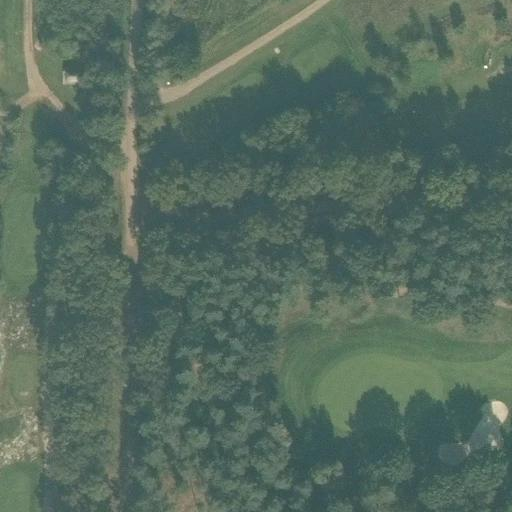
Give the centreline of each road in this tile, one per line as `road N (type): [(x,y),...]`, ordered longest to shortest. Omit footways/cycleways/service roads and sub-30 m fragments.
road 1 (unclassified): [(118,511),(133,0)]
road 2 (track): [(511,189),(170,214),(124,208)]
road 3 (track): [(274,511),(225,444),(168,286),(124,242)]
